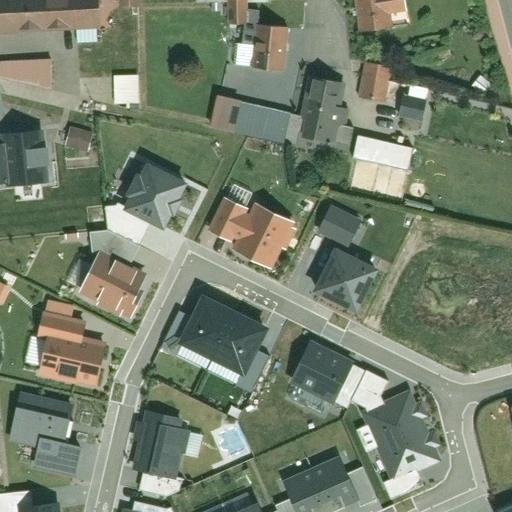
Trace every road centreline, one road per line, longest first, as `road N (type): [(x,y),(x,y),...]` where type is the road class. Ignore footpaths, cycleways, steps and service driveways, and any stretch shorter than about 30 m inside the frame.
road 1 (residential): [(458,393),(206,270),(192,271),(181,278),(133,381),(104,511)]
road 2 (residential): [(458,393),(450,413),(460,482),(407,511)]
